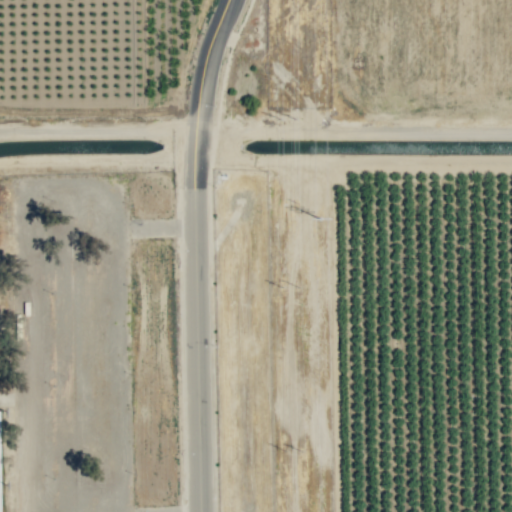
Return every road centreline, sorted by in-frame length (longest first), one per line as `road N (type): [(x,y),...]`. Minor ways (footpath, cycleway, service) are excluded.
road 1 (residential): [(0,128),(511,125)]
road 2 (residential): [(191,128),(200,511)]
road 3 (residential): [(191,128),(229,0)]
